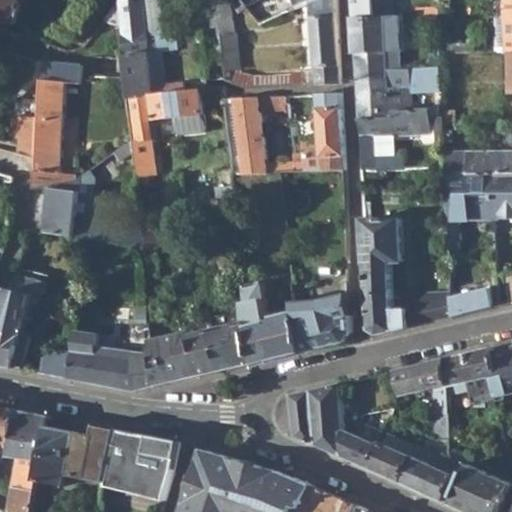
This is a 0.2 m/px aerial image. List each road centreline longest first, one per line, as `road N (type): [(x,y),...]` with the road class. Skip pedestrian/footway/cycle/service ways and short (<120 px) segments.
road 1 (residential): [(348,88),(361,362)]
road 2 (residential): [(0,385),(258,422)]
road 3 (residential): [(258,422),(287,451),(423,511)]
road 4 (residential): [(511,325),(361,362)]
road 5 (residential): [(361,362),(287,382),(265,396),(258,422)]
